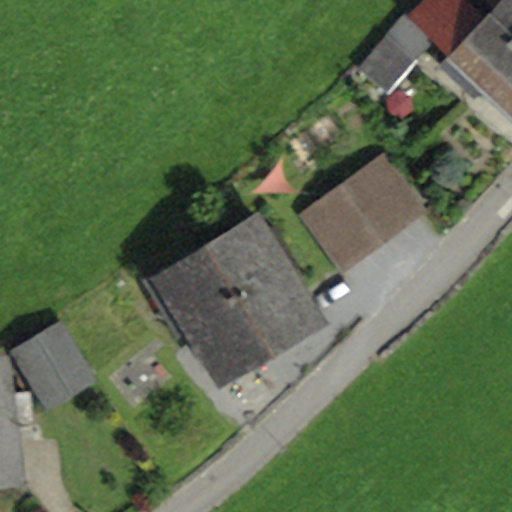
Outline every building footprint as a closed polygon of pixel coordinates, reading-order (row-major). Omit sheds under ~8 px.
[(486,80),(511,105),(511,34),(494,17),(488,24),(464,0),(429,0),(418,11),(439,32),(459,51),(446,65),(474,92),(486,80)] [(511,0),(488,0),(500,11),(494,17),(511,34),(511,0)] [(387,38),(415,61),(439,32),(418,11),(387,38)] [(387,38),(361,69),(388,92),(415,61),(387,38)] [(287,140),(305,168),(347,138),(327,111),(287,140)] [(383,162),(309,216),(344,263),(417,210),(383,162)] [(264,344),(311,316),(285,271),(296,265),(275,229),(263,235),(252,216),(207,241),(264,344)] [(193,328),(217,371),(264,344),(207,241),(146,275),(178,337),(193,328)] [(17,350),(45,398),(87,371),(60,327),(17,350)] [(0,377),(0,470),(10,469),(5,423),(28,421),(25,397),(13,399),(10,376),(0,377)]
